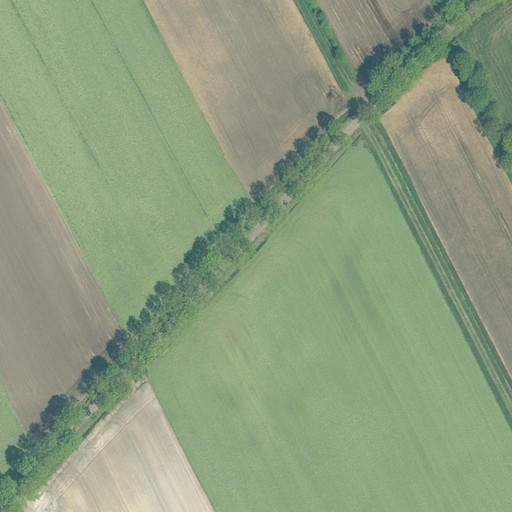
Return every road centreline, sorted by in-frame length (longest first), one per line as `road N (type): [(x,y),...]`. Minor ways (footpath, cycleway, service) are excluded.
road 1 (unclassified): [(0,510),(368,109),(484,0)]
road 2 (track): [(357,121),(511,415)]
road 3 (track): [(368,109),(303,0)]
